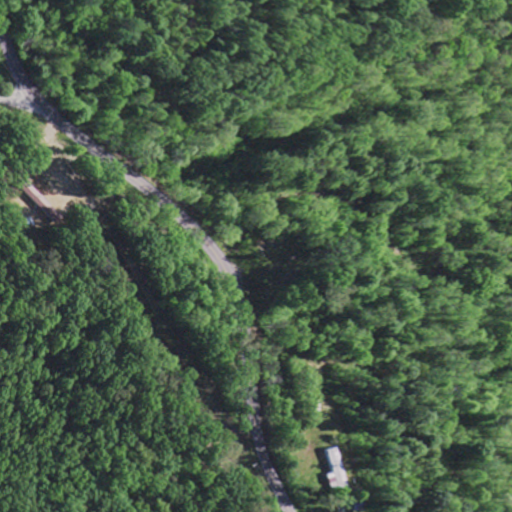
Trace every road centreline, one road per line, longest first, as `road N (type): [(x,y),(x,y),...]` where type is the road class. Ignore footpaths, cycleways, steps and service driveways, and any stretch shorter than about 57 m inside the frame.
road 1 (tertiary): [(285,511),(258,440),(227,276),(177,217),(46,107),(0,24)]
road 2 (residential): [(66,127),(147,144),(263,139),(360,87),(436,63),(511,66)]
